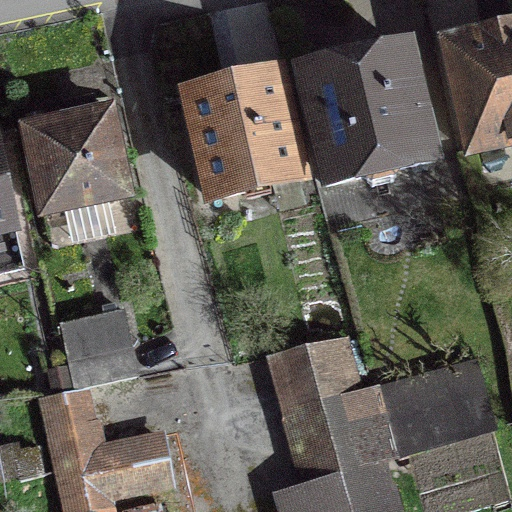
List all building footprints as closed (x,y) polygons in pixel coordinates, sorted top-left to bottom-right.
[(511,31),(445,46),(469,154),(511,144),(511,31)] [(396,178),(394,171),(434,162),(408,54),(300,79),(326,186),(366,178),(367,184),(372,187),(392,183),(396,178)] [(189,100),(212,200),(301,179),(279,79),(189,100)] [(26,130),(44,214),(128,196),(107,98),(69,107),(72,120),(26,130)] [(0,274),(24,269),(0,158),(0,274)] [(61,326),(75,391),(138,377),(124,312),(61,326)] [(386,511),(378,482),(355,395),(340,340),(270,359),(305,491),(281,498),(285,511),(386,511)] [(495,430),(476,363),(355,395),(378,482),(388,479),(383,462),(495,430)] [(93,423),(87,392),(43,399),(67,511),(111,511),(109,498),(168,485),(160,438),(104,450),(99,422),(93,423)]
